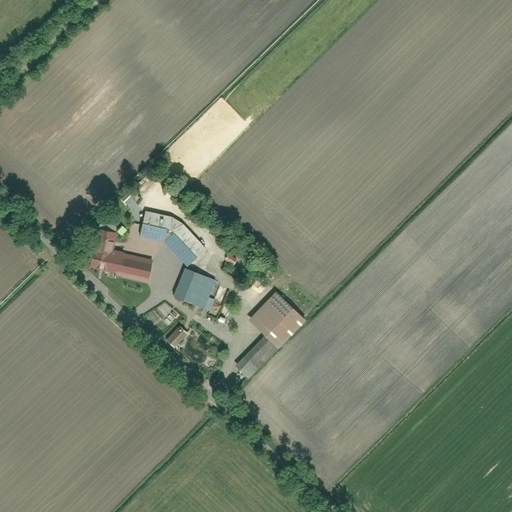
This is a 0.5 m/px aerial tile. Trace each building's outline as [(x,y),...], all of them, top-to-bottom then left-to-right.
[(175,218),(145,212),(139,237),(165,244),(187,267),(208,249),(175,218)] [(147,280),(151,261),(114,253),(116,243),(92,238),(86,267),(147,280)] [(234,264),(237,258),(228,253),(225,260),(234,264)] [(217,279),(187,267),(175,298),(205,309),(217,279)] [(304,321),(274,292),(245,322),(262,338),(233,369),(246,382),(304,321)] [(165,339),(178,325),(173,320),(178,314),(162,300),(144,320),(165,339)] [(189,335),(180,327),(169,340),(178,348),(189,335)]
